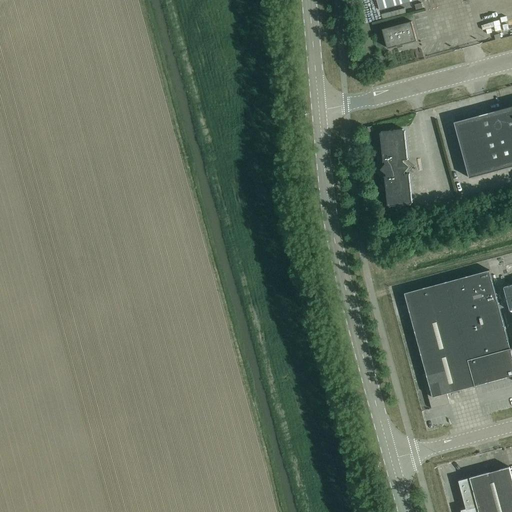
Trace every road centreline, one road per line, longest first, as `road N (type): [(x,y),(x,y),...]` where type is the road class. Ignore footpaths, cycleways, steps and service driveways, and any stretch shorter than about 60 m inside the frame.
road 1 (unclassified): [(391,458),(338,259),(320,110)]
road 2 (unclassified): [(320,110),(511,60)]
road 3 (unclassified): [(391,458),(511,425)]
